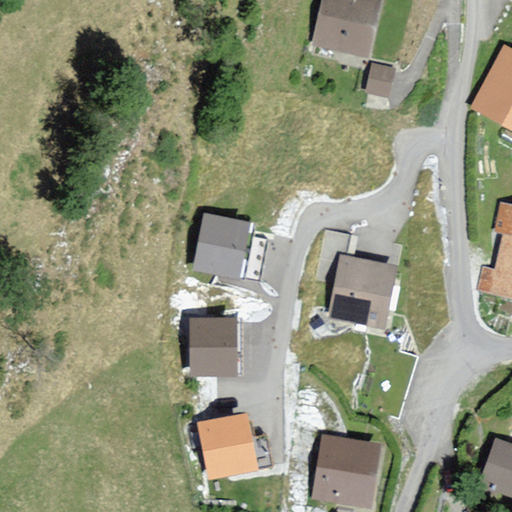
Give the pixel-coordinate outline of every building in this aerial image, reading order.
[(322,0),(315,42),(385,54),(393,0),(322,0)] [(511,51),(504,47),(470,108),(511,130),(511,51)] [(402,68),(377,66),(374,93),(399,95),(402,68)] [(511,203),(500,201),(479,288),(511,296),(511,203)] [(248,224),(206,216),(195,269),(237,277),(248,224)] [(393,269),(344,260),(333,316),(382,326),(393,269)] [(234,321),(194,322),(195,372),(234,372),(234,321)] [(255,468),(245,418),(201,426),(211,477),(255,468)] [(380,448),(326,439),(316,499),(370,508),(380,448)] [(511,448),(499,444),(485,482),(511,491),(511,448)]
